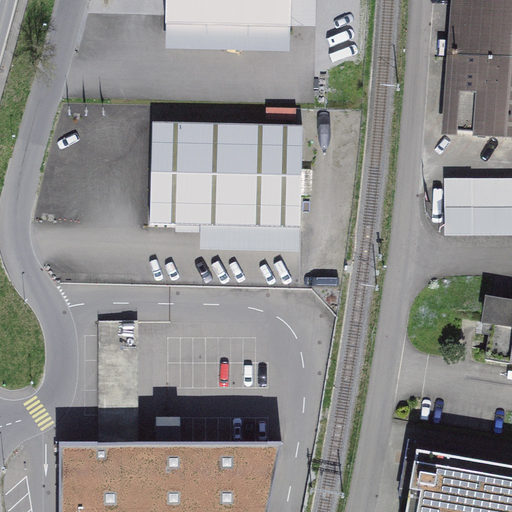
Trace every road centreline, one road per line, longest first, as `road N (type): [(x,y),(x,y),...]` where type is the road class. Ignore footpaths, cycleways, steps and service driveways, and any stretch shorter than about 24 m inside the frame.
road 1 (unclassified): [(0,422),(35,411),(62,365),(55,322),(19,260),(14,222),(75,0)]
road 2 (residential): [(362,511),(402,277),(438,256),(511,255)]
road 3 (unknown): [(402,277),(414,0)]
